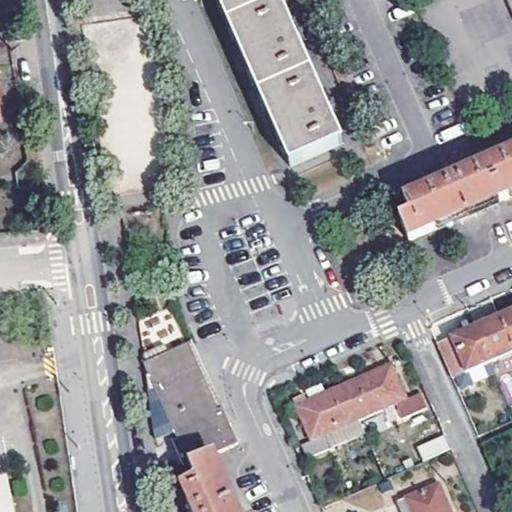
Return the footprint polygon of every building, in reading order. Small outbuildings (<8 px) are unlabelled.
[(216,0),(289,164),(342,140),(328,110),(336,106),(331,95),(323,98),(297,39),(305,36),(299,24),(292,27),(280,0),(216,0)] [(453,167),(441,173),(443,177),(436,180),(438,184),(404,199),(410,214),(398,220),(407,242),(468,215),(511,195),(511,146),(509,148),(510,152),(462,173),(461,169),(455,172),(453,167)] [(511,341),(511,312),(501,317),(511,341)] [(511,341),(501,317),(476,328),(492,363),(511,353),(511,341)] [(453,379),(492,363),(476,328),(471,330),(468,323),(461,326),(464,333),(438,345),(453,379)] [(142,356),(147,392),(156,388),(189,466),(212,457),(239,445),(238,445),(220,403),(195,343),(170,353),(167,346),(142,356)] [(453,379),(460,394),(498,377),(492,363),(453,379)] [(345,385),(360,421),(408,399),(392,364),(345,385)] [(360,421),(345,385),(296,407),(312,442),(360,421)] [(395,408),(401,421),(428,409),(422,396),(395,408)] [(417,446),(424,461),(450,449),(443,434),(417,446)] [(308,463),(334,451),(328,438),(302,450),(308,463)] [(236,511),(232,501),(212,457),(189,466),(195,481),(180,488),(188,507),(184,509),(184,511),(236,511)] [(0,511),(14,511),(8,480),(0,481),(0,511)] [(453,511),(442,484),(407,499),(412,511),(453,511)] [(412,511),(407,499),(396,504),(399,511),(412,511)]
